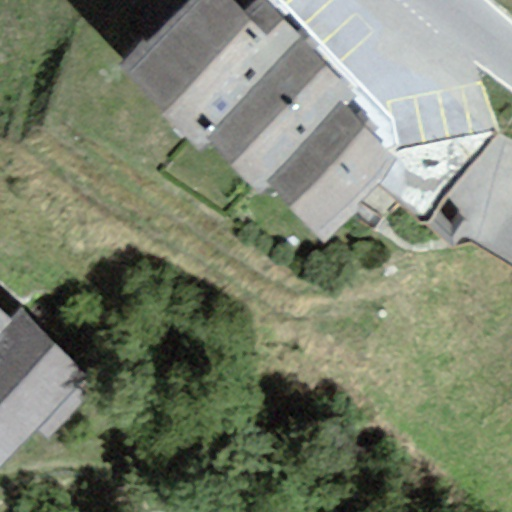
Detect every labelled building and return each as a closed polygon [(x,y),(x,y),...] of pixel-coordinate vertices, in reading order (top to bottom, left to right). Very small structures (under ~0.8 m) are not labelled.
[(273,22),(249,0),(235,0),(166,76),(239,142),(247,135),(326,48),(285,9),(273,22)] [(378,95),(326,48),(247,135),(298,182),(304,174),(360,111),(378,95)] [(423,166),(360,111),(304,174),(368,229),(423,166)] [(0,335),(15,321),(0,306),(0,335)] [(15,321),(0,335),(0,467),(90,375),(24,311),(15,321)]
